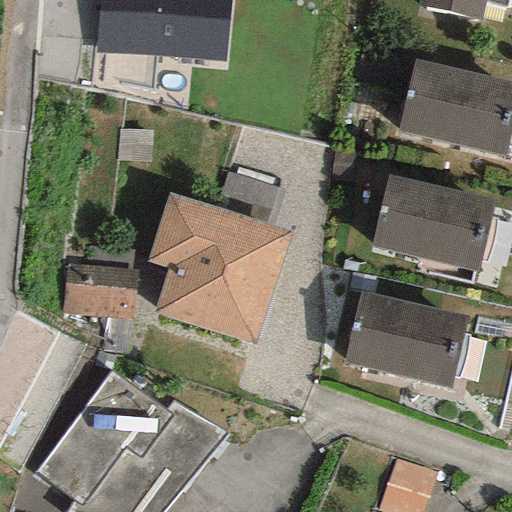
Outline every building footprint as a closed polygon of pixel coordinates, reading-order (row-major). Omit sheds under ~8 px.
[(226,0),(101,0),(97,50),(221,62),(226,0)] [(416,0),(415,5),(480,19),(483,0),(416,0)] [(511,117),(511,82),(413,60),(397,131),(503,156),(511,117)] [(494,201),(385,177),(369,245),(478,270),(494,201)] [(289,234),(168,194),(144,264),(165,271),(151,313),(251,346),(289,234)] [(133,273),(64,266),(60,309),(129,316),(133,273)] [(466,316),(356,293),(341,364),(451,387),(466,316)] [(163,412),(108,373),(34,472),(75,504),(68,511),(162,511),(225,437),(170,403),(163,412)] [(393,461),(372,511),(422,511),(436,478),(393,461)]
